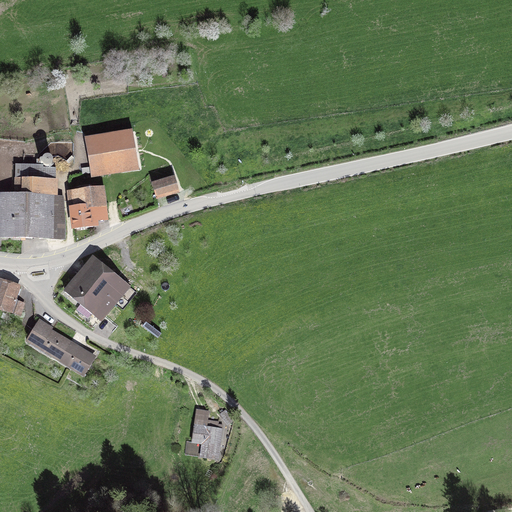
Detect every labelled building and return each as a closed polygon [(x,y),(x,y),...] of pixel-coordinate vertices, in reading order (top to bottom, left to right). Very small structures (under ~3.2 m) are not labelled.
[(139,169),(133,131),(86,139),(92,177),(104,174),(139,169)] [(41,164),(43,164),(45,166),(48,167),(51,165),(52,162),(50,158),(47,157),(40,162),(41,164)] [(16,167),(16,195),(53,197),(55,197),(55,168),(16,167)] [(174,178),(152,184),(157,199),(178,192),(174,178)] [(103,188),(70,192),(74,229),(96,226),(95,221),(107,220),(103,188)] [(52,216),(53,197),(16,195),(2,195),(1,237),(63,239),(63,216),(52,216)] [(129,287),(93,257),(65,292),(101,321),(129,287)] [(0,309),(9,313),(10,312),(13,302),(18,287),(0,281),(0,309)] [(23,305),(13,302),(10,312),(20,315),(23,305)] [(27,341),(40,348),(50,331),(51,330),(38,323),(27,341)] [(70,343),(50,331),(40,348),(52,356),(53,354),(60,358),(59,360),(60,360),(67,347),(70,343)] [(73,350),(67,347),(60,360),(76,370),(77,368),(85,373),(94,358),(75,346),(73,350)] [(220,439),(222,425),(218,424),(218,422),(208,421),(209,412),(196,410),(192,442),(193,442),(192,446),(202,448),(201,457),(214,459),(216,438),(220,439)]
